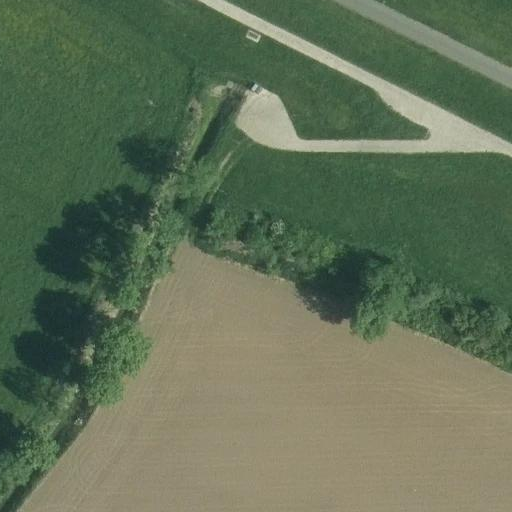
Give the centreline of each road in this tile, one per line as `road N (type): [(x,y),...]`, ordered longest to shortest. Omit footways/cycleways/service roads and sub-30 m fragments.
road 1 (track): [(205,0),(511,149)]
road 2 (track): [(488,137),(273,139),(254,124)]
road 3 (unclassified): [(357,0),(511,77)]
